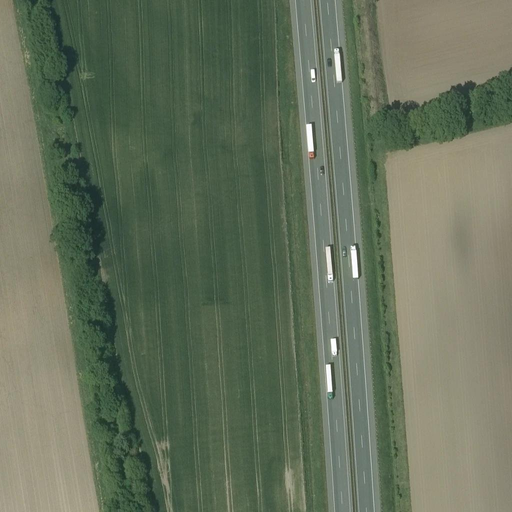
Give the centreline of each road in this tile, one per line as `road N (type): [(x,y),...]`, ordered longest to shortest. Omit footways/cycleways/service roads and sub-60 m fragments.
road 1 (motorway): [(366,511),(325,0)]
road 2 (motorway): [(304,0),(342,511)]
